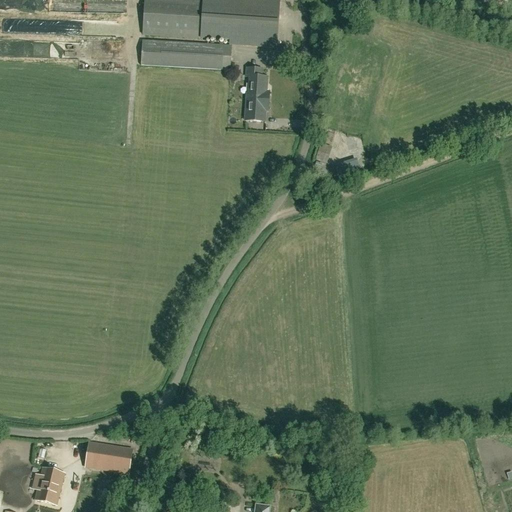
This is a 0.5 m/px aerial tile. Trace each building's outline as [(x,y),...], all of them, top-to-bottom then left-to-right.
[(36,11),(36,0),(4,0),(4,10),(36,11)] [(279,1),(260,0),(144,0),(142,35),(200,39),(263,43),(262,48),(276,49),(279,1)] [(231,47),(142,41),(141,66),(230,71),(231,47)] [(0,42),(0,56),(83,58),(83,44),(0,42)] [(249,102),(269,103),(269,93),(264,93),(265,78),(261,78),(262,70),(247,69),(246,78),(250,78),(249,102)] [(268,112),(269,103),(249,102),(247,102),(245,122),(264,123),(265,112),(268,112)] [(316,161),(328,165),(333,150),(321,146),(316,161)] [(89,444),(88,451),(86,469),(128,475),(132,451),(89,444)] [(64,475),(43,469),(35,501),(56,506),(64,475)]
